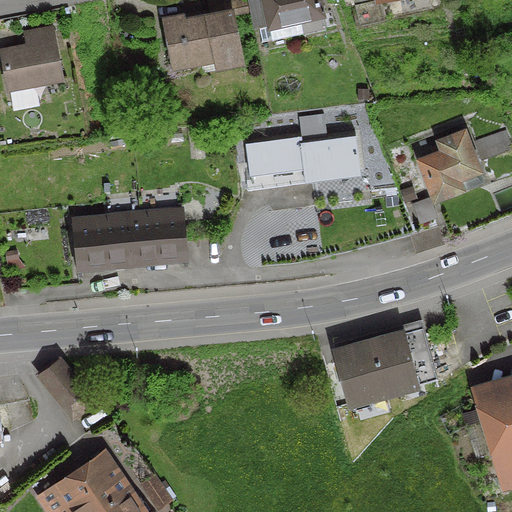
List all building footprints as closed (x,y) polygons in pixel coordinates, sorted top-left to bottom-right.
[(212,58),(216,66),(239,61),(230,14),(247,10),(245,0),(206,0),(210,16),(181,22),(180,17),(163,21),(172,68),(174,67),(173,65),(212,58)] [(245,0),(247,10),(251,27),(267,24),(267,26),(298,19),(301,31),(322,27),(316,0),(245,0)] [(25,47),(0,52),(0,54),(6,87),(7,87),(11,108),(36,103),(32,83),(60,78),(51,29),(23,34),(25,47)] [(298,132),(244,139),(250,189),(256,188),(281,173),(302,171),(303,182),(358,175),(352,130),(299,137),(298,132)] [(431,156),(418,160),(433,198),(479,180),(461,132),(438,141),(439,145),(428,149),(431,156)] [(501,132),(474,141),(480,158),(508,147),(501,132)] [(202,143),(201,133),(191,133),(191,144),(202,143)] [(117,219),(70,223),(76,277),(80,277),(79,266),(180,255),(182,266),(185,265),(178,194),(117,201),(117,219)] [(426,200),(413,205),(419,221),(432,216),(426,200)] [(436,228),(408,237),(413,252),(442,243),(436,228)] [(401,334),(401,333),(333,351),(347,403),(415,385),(414,383),(433,378),(420,329),(401,334)] [(82,391),(57,359),(37,374),(70,418),(83,407),(75,397),(82,391)] [(511,461),(511,395),(478,406),(476,400),(474,401),(494,467),(511,461)] [(0,432),(9,432),(4,405),(0,405),(0,432)] [(113,468),(108,467),(100,455),(55,485),(54,483),(36,495),(47,511),(55,511),(67,504),(72,511),(98,511),(126,493),(116,478),(117,474),(113,468)] [(153,475),(138,485),(153,507),(168,497),(153,475)] [(136,508),(126,493),(98,511),(143,511),(141,508),(136,508)]
